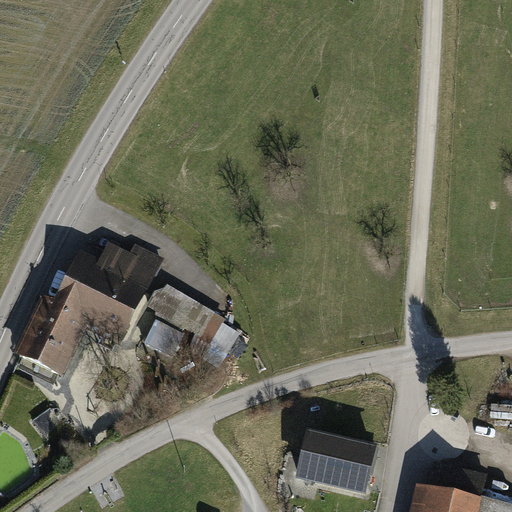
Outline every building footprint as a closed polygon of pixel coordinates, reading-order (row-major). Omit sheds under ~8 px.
[(127,353),(166,262),(136,250),(132,258),(111,250),(105,267),(86,260),(61,309),(45,303),(20,362),(72,382),(92,339),(127,353)] [(159,298),(150,312),(171,324),(185,301),(172,293),(159,298)] [(54,416),(33,428),(49,449),(54,416)] [(379,451),(311,435),(299,482),(368,499),(379,451)] [(483,483),(438,472),(433,496),(420,493),(415,511),(493,511),(477,508),(483,483)]
